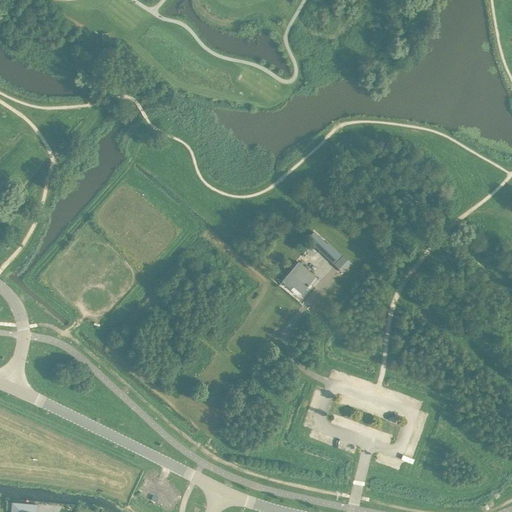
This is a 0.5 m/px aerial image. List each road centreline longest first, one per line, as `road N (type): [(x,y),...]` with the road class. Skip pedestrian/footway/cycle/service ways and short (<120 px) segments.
road 1 (unknown): [(0,324),(48,324),(71,337),(206,453),(269,481),(405,511)]
road 2 (tertiary): [(11,388),(220,492)]
road 3 (unknown): [(0,270),(33,224),(53,160)]
